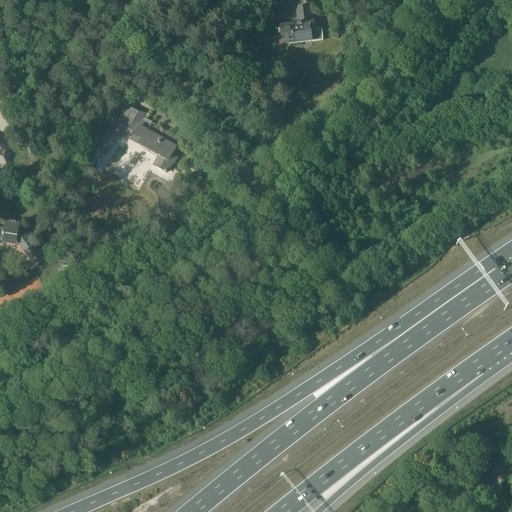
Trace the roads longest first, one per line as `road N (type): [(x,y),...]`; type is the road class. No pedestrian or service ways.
road 1 (motorway): [(500,277),(439,306),(229,437),(73,511)]
road 2 (motorway): [(500,277),(192,511)]
road 3 (track): [(0,373),(269,192)]
road 4 (motorway): [(282,511),(499,349)]
road 5 (track): [(269,192),(446,0)]
road 6 (motorway): [(319,511),(472,384),(499,349)]
road 7 (unclassified): [(269,192),(123,0)]
